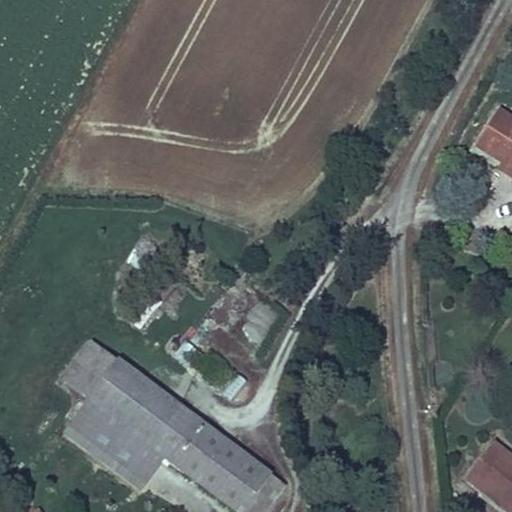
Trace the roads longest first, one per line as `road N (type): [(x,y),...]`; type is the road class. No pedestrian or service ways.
road 1 (unclassified): [(418,511),(396,311),(405,184),(497,0)]
road 2 (unknown): [(397,236),(254,406)]
